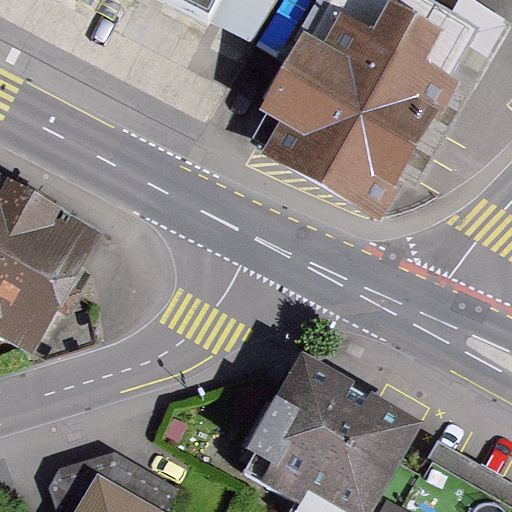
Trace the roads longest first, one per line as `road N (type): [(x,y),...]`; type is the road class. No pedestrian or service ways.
road 1 (tertiary): [(0,411),(154,359),(204,324),(256,239)]
road 2 (primary): [(256,239),(0,105)]
road 3 (primary): [(418,321),(256,239)]
road 4 (residential): [(418,321),(511,203)]
